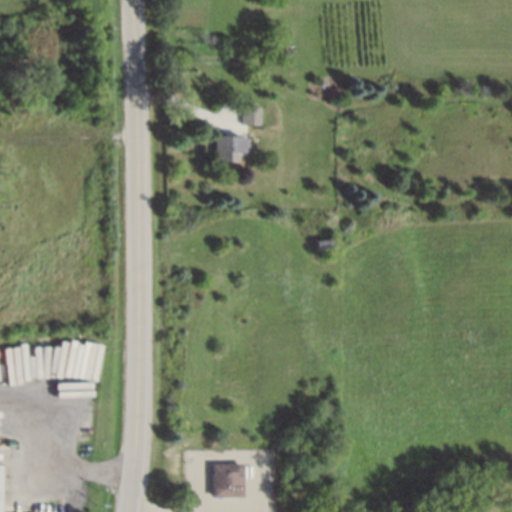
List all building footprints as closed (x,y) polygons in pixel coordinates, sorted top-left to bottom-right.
[(264,49),(263,39),(272,39),(272,48),(264,49)] [(239,121),(239,108),(256,108),(256,121),(239,121)] [(211,159),(212,134),(237,134),(237,137),(242,137),(242,150),(234,150),(234,160),(211,159)] [(311,247),(310,236),(325,235),(326,246),(311,247)] [(210,491),(211,460),(238,461),(238,492),(210,491)]
